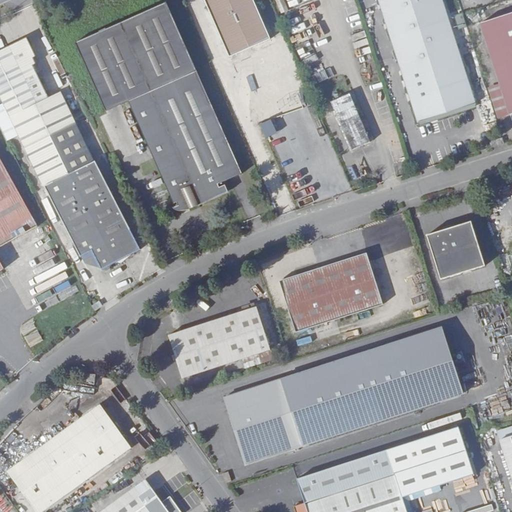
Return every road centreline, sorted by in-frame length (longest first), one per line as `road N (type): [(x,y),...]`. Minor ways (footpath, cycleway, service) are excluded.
road 1 (unclassified): [(101,326),(231,251),(511,156)]
road 2 (unknown): [(161,410),(440,320),(461,328),(500,374)]
road 3 (unknown): [(302,223),(195,0)]
road 4 (unclassified): [(232,511),(101,326)]
road 5 (unclassified): [(0,410),(101,326)]
